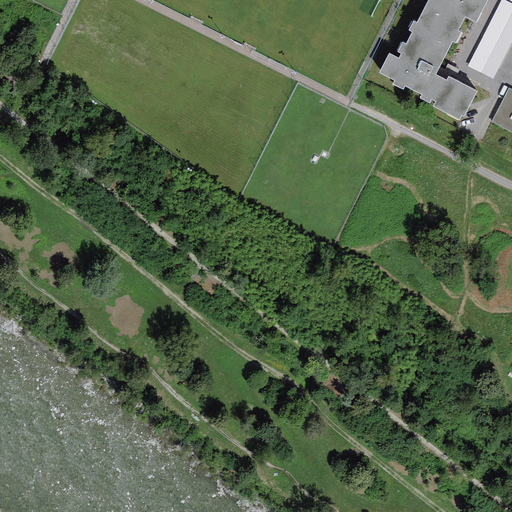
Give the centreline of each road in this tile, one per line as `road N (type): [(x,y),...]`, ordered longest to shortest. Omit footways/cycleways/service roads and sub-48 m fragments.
road 1 (track): [(511,511),(0,105)]
road 2 (track): [(0,156),(199,319),(291,383),(438,511)]
